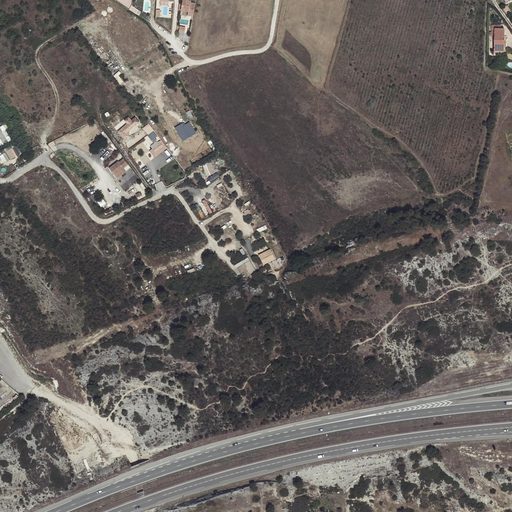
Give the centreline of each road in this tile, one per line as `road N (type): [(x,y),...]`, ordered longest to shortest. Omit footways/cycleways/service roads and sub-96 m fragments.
road 1 (motorway): [(511,385),(324,421),(148,473)]
road 2 (motorway): [(511,404),(332,427),(148,473)]
road 3 (motorway): [(119,511),(275,462),(423,436)]
road 4 (unclassified): [(0,180),(46,161),(103,221),(175,191),(214,246)]
road 5 (residential): [(277,0),(265,48),(199,62),(132,8)]
road 6 (track): [(33,389),(93,418),(135,461)]
